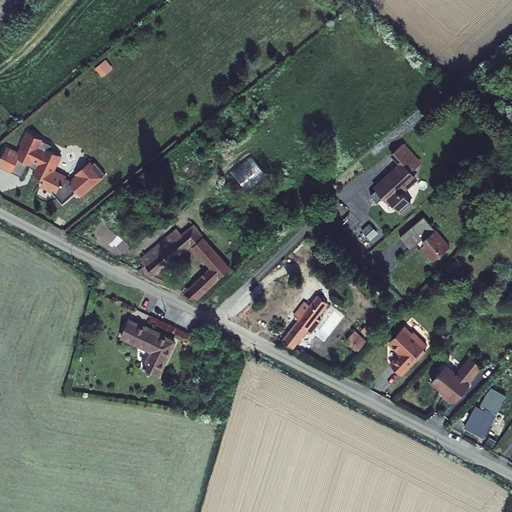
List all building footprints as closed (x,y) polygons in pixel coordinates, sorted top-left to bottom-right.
[(96,67),(104,75),(114,66),(106,57),(96,67)] [(6,146),(0,158),(0,164),(12,171),(19,157),(24,160),(25,163),(27,164),(29,165),(30,164),(37,167),(34,174),(44,179),(41,184),(53,190),(53,191),(62,202),(76,191),(80,195),(106,174),(99,166),(95,168),(90,162),(77,173),(79,175),(73,180),(53,170),(51,165),(54,160),(57,162),(61,154),(50,148),(52,144),(42,139),(43,138),(27,130),(20,143),(24,145),(20,153),(6,146)] [(384,176),(376,183),(388,197),(390,195),(398,205),(409,196),(402,187),(415,176),(408,169),(418,161),(410,152),(412,151),(403,140),(391,149),(400,159),(385,171),(389,175),(385,178),(384,176)] [(19,157),(12,171),(22,176),(27,164),(25,163),(24,160),(19,157)] [(424,212),(400,232),(411,244),(422,234),(426,238),(421,242),(433,255),(449,241),(424,212)] [(221,259),(184,218),(175,226),(173,227),(159,239),(149,248),(132,262),(166,279),(169,273),(152,264),(182,237),(203,260),(180,279),(177,277),(174,283),(190,291),(221,259)] [(370,222),(363,229),(372,238),(379,232),(370,222)] [(177,277),(169,273),(166,279),(174,283),(177,277)] [(302,309),(281,337),(290,344),(326,298),(317,291),(308,301),(303,297),(296,305),(302,309)] [(142,319),(127,311),(118,329),(134,336),(134,335),(149,342),(140,360),(155,367),(172,334),(158,327),(158,328),(141,320),(142,319)] [(410,330),(402,323),(387,338),(399,350),(389,361),(399,371),(410,360),(409,358),(414,353),(417,355),(422,350),(420,349),(423,346),(422,345),(425,342),(411,328),(410,330)] [(349,337),(360,347),(365,342),(354,332),(349,337)] [(456,368),(444,360),(431,378),(441,385),(440,386),(445,389),(444,391),(452,397),(457,396),(471,377),(470,374),(478,362),(478,356),(468,350),(456,368)] [(499,402),(484,394),(474,411),(472,410),(465,423),(482,432),(499,402)]
